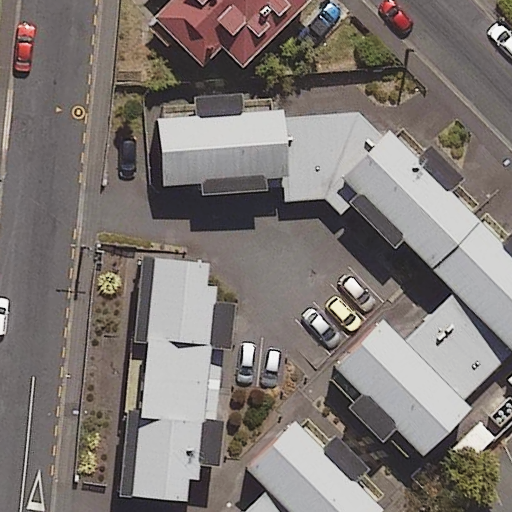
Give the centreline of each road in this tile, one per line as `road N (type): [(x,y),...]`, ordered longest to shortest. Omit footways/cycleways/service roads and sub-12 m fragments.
road 1 (unclassified): [(19,511),(64,0)]
road 2 (residential): [(511,95),(417,0)]
